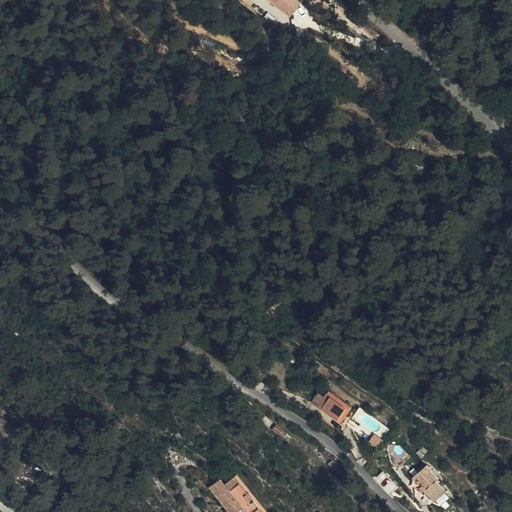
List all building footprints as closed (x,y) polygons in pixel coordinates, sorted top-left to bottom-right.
[(302,1),(300,0),(264,0),(289,19),(302,1)] [(297,402),(329,425),(343,409),(319,392),(314,400),(303,393),(297,402)] [(427,507),(437,498),(423,482),(424,481),(413,467),(399,480),(407,489),(406,491),(409,494),(411,493),(420,503),(422,502),(427,507)] [(221,482),(211,491),(229,511),(235,511),(236,511),(235,511),(261,511),(265,509),(253,496),(250,499),(244,491),(247,489),(232,472),(221,482)] [(206,485),(211,491),(221,482),(216,476),(206,485)]
